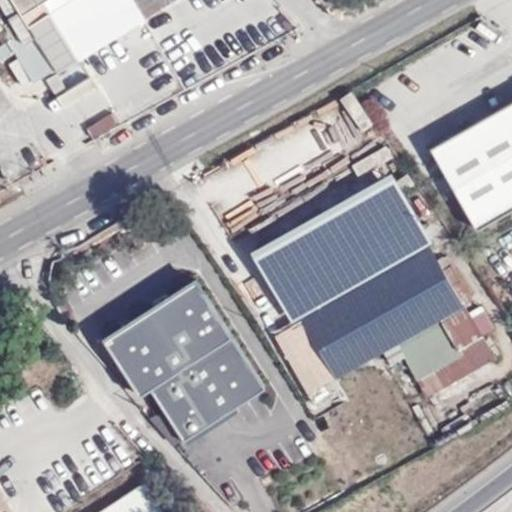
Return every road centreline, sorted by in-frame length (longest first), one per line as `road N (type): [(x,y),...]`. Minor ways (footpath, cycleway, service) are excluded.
road 1 (primary): [(5,240),(430,0)]
road 2 (residential): [(5,240),(114,399),(222,511)]
